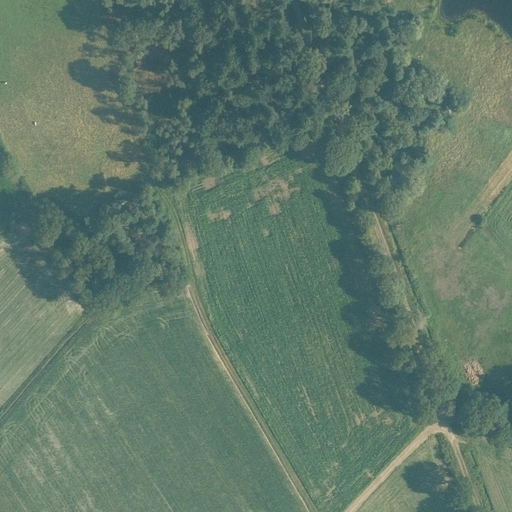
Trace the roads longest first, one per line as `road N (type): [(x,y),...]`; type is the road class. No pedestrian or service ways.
road 1 (track): [(291,0),(445,419)]
road 2 (track): [(349,511),(445,419)]
